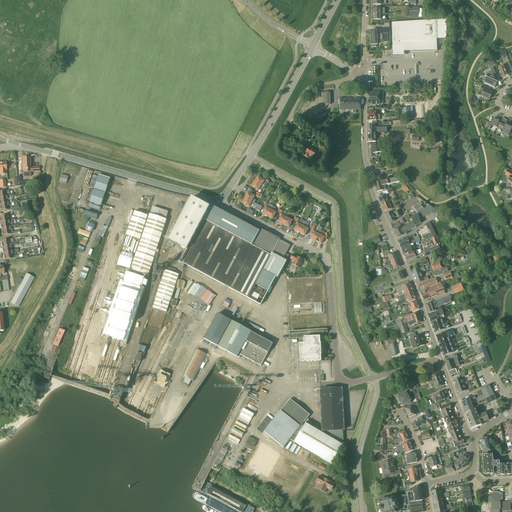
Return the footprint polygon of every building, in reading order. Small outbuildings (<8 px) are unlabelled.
[(426,21),(392,23),(392,46),(392,50),(392,54),(397,54),(404,54),(404,51),(406,51),(437,50),(437,48),(437,40),(438,40),(442,40),(443,40),(446,40),(447,40),(448,19),(447,19),(443,19),(437,20),(436,20),(426,21)] [(379,30),(380,42),(388,42),(388,29),(379,30)] [(377,42),(380,42),(379,30),(377,30),(377,31),(371,31),(371,45),(372,47),(374,47),(376,47),(376,45),(377,45),(377,42)] [(503,77),(510,74),(508,69),(511,68),(509,62),(503,64),(503,65),(503,66),(500,67),(503,77)] [(495,81),(493,76),(496,75),(493,67),(490,69),(491,71),(487,73),(485,77),(483,81),(484,83),(494,88),(497,82),(495,81)] [(489,99),(492,93),(486,91),(488,88),(482,86),(480,91),(479,91),(477,95),(480,96),(482,96),(489,99)] [(380,105),(380,92),(367,92),(368,105),(380,105)] [(322,104),(331,104),(331,100),(326,100),(326,96),(322,96),(322,104)] [(340,110),(351,110),(353,110),(353,114),(356,114),(356,110),(361,110),(361,98),(340,99),(340,110)] [(402,119),(411,118),(410,108),(402,108),(402,119)] [(376,114),(376,111),(367,112),(367,121),(376,120),(380,120),(380,117),(380,114),(376,114)] [(500,122),(501,121),(498,120),(497,119),(496,119),(494,118),(491,123),(489,122),(486,127),(490,129),(492,125),(497,128),(498,127),(501,129),(503,124),(500,122)] [(503,124),(501,129),(503,130),(502,132),(505,134),(508,136),(511,128),(511,125),(506,123),(507,120),(502,118),(501,121),(500,122),(503,124)] [(367,133),(376,132),(376,124),(369,124),(369,127),(367,127),(367,133)] [(376,132),(367,133),(367,142),(376,142),(376,132)] [(372,150),(373,150),(373,153),(381,152),(385,152),(384,144),(380,144),(372,146),(372,150)] [(315,155),(317,151),(309,146),(304,156),(308,158),(312,160),(313,158),(315,155)] [(322,146),(320,149),(318,153),(319,154),(318,157),(322,159),(326,152),(327,149),(322,146)] [(30,167),(30,157),(22,158),(23,172),(39,172),(39,167),(30,167)] [(511,172),(511,173),(505,169),(503,173),(505,174),(509,177),(507,181),(511,183),(511,186),(511,187),(511,172)] [(66,183),(68,176),(61,174),(59,181),(66,183)] [(103,207),(112,178),(99,174),(99,177),(93,175),(90,184),(96,186),(94,190),(92,189),(89,201),(90,202),(89,207),(99,209),(100,206),(103,207)] [(24,185),(27,185),(27,181),(21,181),(21,176),(17,176),(18,185),(24,185)] [(255,182),(261,186),(264,181),(258,177),(255,182)] [(377,192),(386,190),(385,185),(399,182),(395,178),(375,183),(377,192)] [(261,186),(255,182),(251,187),(258,191),(259,189),(262,190),(264,188),(261,186)] [(245,198),(255,203),(256,200),(253,199),(254,196),(247,193),(245,198)] [(378,198),(381,205),(389,202),(386,194),(378,198)] [(280,239),(260,229),(259,231),(250,226),(246,223),(238,219),(224,212),(215,207),(210,205),(209,207),(192,198),(189,197),(168,236),(171,237),(169,241),(187,250),(180,262),(224,285),(249,298),(256,302),(259,296),(252,292),(256,285),(268,291),(276,277),(277,278),(281,271),(282,272),(283,273),(284,271),(285,269),(283,268),(286,261),(289,255),(286,253),(290,246),(279,240),(280,239)] [(254,203),(255,203),(245,198),(242,204),(249,207),(250,204),(258,208),(257,210),(260,212),(262,207),(254,203)] [(389,202),(381,205),(385,212),(392,209),(389,202)] [(421,205),(422,205),(420,202),(413,207),(417,213),(424,209),(421,205)] [(8,203),(0,204),(0,209),(0,211),(12,209),(12,207),(11,203),(8,204),(8,203)] [(262,214),(267,217),(272,207),(273,206),(270,204),(269,206),(267,204),(262,214)] [(408,221),(409,224),(402,228),(401,227),(393,231),(398,239),(407,234),(407,233),(407,232),(415,228),(414,227),(421,224),(421,223),(419,219),(420,219),(436,210),(429,205),(417,214),(415,216),(415,217),(410,219),(408,221)] [(272,207),(267,217),(273,219),(276,213),(274,211),(275,208),(272,207)] [(83,215),(97,220),(99,215),(84,210),(83,215)] [(401,216),(398,210),(395,212),(395,211),(391,213),(391,212),(386,214),(390,223),(395,221),(394,218),(397,217),(397,218),(401,216)] [(283,225),(287,218),(289,214),(286,212),(284,217),(281,216),(278,222),(283,225)] [(154,258),(166,220),(150,214),(137,253),(137,252),(130,272),(148,278),(154,258)] [(287,218),(283,225),(289,228),(292,221),(287,218)] [(92,233),(95,224),(89,222),(85,231),(92,233)] [(305,222),(303,226),(299,233),(305,236),(308,229),(306,228),(309,224),(305,222)] [(450,226),(458,232),(461,228),(454,222),(450,226)] [(299,233),(303,226),(298,224),(294,231),(299,233)] [(316,241),(321,230),(322,228),(319,226),(316,233),(314,232),(310,239),(316,241)] [(136,252),(142,233),(129,229),(122,248),(116,267),(130,271),(136,252)] [(321,230),(316,241),(321,244),(324,238),(325,238),(327,240),(329,237),(329,233),(326,233),(325,233),(321,230)] [(414,239),(416,243),(420,241),(418,236),(414,237),(414,235),(398,241),(401,248),(408,245),(407,244),(409,243),(411,242),(411,241),(412,240),(412,241),(414,239)] [(401,248),(403,252),(407,251),(412,250),(412,249),(415,248),(413,244),(416,243),(414,239),(412,241),(412,240),(411,241),(411,242),(409,243),(407,244),(408,245),(401,248)] [(439,246),(424,251),(426,256),(441,250),(439,246)] [(407,251),(403,252),(406,261),(416,257),(414,252),(413,252),(412,250),(407,251)] [(394,263),(398,261),(395,253),(388,255),(390,261),(393,260),(394,263)] [(299,268),(303,260),(292,255),(290,259),(294,261),(291,267),(295,270),(297,267),(299,268)] [(498,255),(494,258),(497,264),(502,261),(498,255)] [(393,260),(390,261),(392,264),(388,265),(390,271),(400,267),(398,261),(394,263),(393,260)] [(440,262),(436,264),(440,275),(449,272),(447,267),(442,268),(440,262)] [(430,265),(431,269),(433,268),(434,272),(432,272),(433,275),(436,276),(440,275),(436,264),(432,265),(430,265)] [(414,278),(421,275),(420,271),(425,270),(423,267),(413,271),(414,274),(413,274),(414,278)] [(175,287),(179,275),(165,270),(161,283),(160,283),(156,296),(152,309),(166,313),(170,301),(171,301),(175,288),(175,287)] [(398,281),(404,279),(401,272),(395,275),(398,281)] [(24,277),(11,303),(17,306),(18,307),(29,287),(34,278),(26,274),(24,277)] [(421,275),(414,278),(415,282),(416,281),(417,284),(424,281),(428,280),(427,277),(423,278),(421,275)] [(424,289),(437,284),(436,279),(422,284),(424,289)] [(191,293),(209,305),(216,294),(197,283),(191,293)] [(398,292),(411,287),(409,283),(402,286),(396,288),(398,292)] [(431,293),(443,288),(441,283),(433,286),(434,288),(420,293),(422,298),(424,297),(424,296),(426,295),(426,296),(428,296),(428,294),(429,294),(430,295),(432,294),(431,293)] [(464,290),(461,284),(453,287),(455,293),(464,290)] [(78,285),(76,292),(83,294),(85,287),(78,285)] [(95,286),(93,291),(98,293),(97,299),(99,300),(98,303),(97,303),(96,306),(102,308),(106,288),(95,286)] [(266,292),(258,287),(255,292),(263,297),(266,292)] [(399,297),(402,296),(412,292),(411,287),(398,292),(397,293),(399,297)] [(445,294),(443,288),(431,293),(432,294),(430,295),(431,299),(445,294)] [(424,297),(422,298),(424,302),(431,299),(430,295),(429,294),(428,294),(428,296),(426,296),(426,295),(424,296),(424,297)] [(414,296),(403,300),(396,303),(398,307),(406,303),(406,302),(408,301),(409,303),(416,300),(414,296)] [(452,302),(450,296),(425,306),(428,314),(436,311),(435,308),(452,302)] [(404,307),(405,310),(418,305),(416,301),(409,304),(410,305),(407,307),(406,306),(404,307)] [(418,305),(405,310),(406,314),(409,313),(409,312),(412,310),(413,312),(420,309),(418,305)] [(428,315),(431,323),(445,318),(441,310),(428,315)] [(408,322),(420,317),(418,312),(406,317),(408,322)] [(217,346),(231,321),(224,317),(218,313),(204,339),(217,346)] [(420,317),(408,322),(410,327),(411,327),(412,327),(414,327),(415,325),(416,325),(415,325),(422,322),(420,317)] [(431,323),(433,328),(444,324),(442,319),(431,323)] [(237,357),(251,332),(251,331),(231,321),(217,346),(237,357)] [(163,356),(168,344),(167,344),(171,335),(173,335),(176,327),(166,322),(162,331),(160,330),(156,339),(157,339),(152,351),(163,356)] [(404,323),(399,325),(402,334),(408,332),(404,323)] [(444,324),(433,328),(435,333),(446,329),(444,324)] [(53,344),(60,347),(66,331),(58,328),(53,344)] [(447,332),(436,336),(438,342),(449,338),(452,337),(452,336),(450,331),(447,332)] [(273,344),(251,332),(237,357),(239,358),(241,355),(261,366),(273,344)] [(416,337),(419,348),(425,345),(426,345),(423,334),(417,336),(416,332),(410,334),(412,338),(412,339),(416,337)] [(320,343),(320,337),(304,338),(304,344),(299,344),(300,356),(304,356),(304,357),(300,357),(300,362),(319,362),(321,362),(321,355),(321,352),(323,352),(323,346),(321,346),(321,343),(320,343)] [(392,338),(387,339),(391,356),(396,355),(392,338)] [(438,342),(440,347),(451,342),(449,338),(438,342)] [(451,342),(440,347),(442,352),(453,347),(451,342)] [(482,346),(478,347),(481,355),(484,354),(484,353),(487,352),(484,342),(483,343),(481,343),(482,346)] [(453,347),(442,352),(444,356),(443,357),(455,352),(453,347)] [(193,382),(207,354),(197,350),(183,377),(193,382)] [(139,352),(136,360),(142,362),(145,354),(139,352)] [(146,362),(156,368),(161,357),(151,352),(146,362)] [(484,364),(491,361),(487,352),(484,353),(484,354),(485,357),(482,358),(484,364)] [(446,363),(447,367),(459,363),(457,358),(458,358),(457,355),(452,357),(453,360),(446,363)] [(447,367),(449,371),(456,369),(456,367),(463,365),(462,362),(459,363),(447,367)] [(511,374),(511,373),(511,371),(511,369),(503,374),(505,378),(511,374)] [(162,370),(158,381),(168,385),(171,374),(162,370)] [(456,387),(464,384),(462,378),(465,376),(464,372),(459,374),(460,378),(455,380),(456,384),(455,385),(456,387)] [(427,382),(428,384),(441,379),(439,373),(431,376),(433,380),(427,382)] [(441,379),(428,384),(429,387),(433,386),(432,384),(434,383),(435,385),(436,388),(443,385),(441,379)] [(464,384),(456,387),(457,390),(458,389),(460,393),(467,390),(464,384)] [(411,385),(406,387),(409,393),(414,390),(411,385)] [(485,399),(494,395),(492,390),(489,386),(481,390),(485,399)] [(320,390),(322,431),(343,430),(341,389),(332,389),(320,390)] [(406,405),(412,402),(405,392),(397,397),(402,405),(405,404),(406,405)] [(436,403),(445,399),(442,392),(433,396),(436,403)] [(494,395),(485,399),(488,404),(496,400),(494,395)] [(464,407),(472,404),(470,401),(472,401),(472,400),(476,399),(475,396),(471,397),(471,398),(469,399),(462,402),(464,407)] [(343,430),(322,431),(322,433),(306,423),(306,422),(303,426),(301,425),(309,415),(289,400),(263,432),(283,448),(290,440),(294,442),(332,465),(340,452),(344,446),(344,445),(343,431),(343,430)] [(419,404),(418,401),(413,403),(413,402),(404,407),(405,409),(409,418),(416,414),(412,407),(415,406),(419,404)] [(442,413),(451,410),(452,410),(449,404),(440,407),(442,413)] [(466,414),(474,410),(472,404),(464,407),(466,414)] [(474,410),(466,414),(465,414),(471,429),(481,425),(481,424),(489,421),(485,413),(478,416),(475,409),(474,410)] [(418,415),(420,418),(417,419),(418,420),(414,421),(417,428),(425,424),(422,420),(427,418),(428,420),(432,418),(429,410),(418,415)] [(445,422),(455,419),(453,414),(443,418),(445,422)] [(269,415),(256,429),(261,433),(274,419),(269,415)] [(444,424),(445,428),(457,424),(455,419),(445,422),(446,423),(444,424)] [(447,433),(449,432),(458,429),(459,428),(457,424),(445,428),(447,433)] [(395,440),(407,436),(405,431),(400,433),(400,431),(391,435),(391,430),(386,431),(387,438),(392,437),(392,439),(393,441),(396,440),(395,440)] [(462,438),(460,433),(450,437),(451,437),(452,441),(462,438)] [(409,440),(407,436),(395,440),(396,440),(393,441),(394,444),(401,441),(402,443),(409,440)] [(257,448),(260,441),(249,437),(246,443),(257,448)] [(491,444),(492,443),(491,439),(489,440),(488,437),(481,439),(480,440),(481,446),(491,444)] [(464,443),(462,438),(452,441),(452,442),(454,447),(452,448),(453,451),(458,449),(457,446),(464,443)] [(397,448),(398,451),(399,450),(411,446),(409,442),(402,444),(403,446),(397,448)] [(492,450),(491,444),(481,446),(483,452),(483,456),(490,455),(490,451),(492,450)] [(399,450),(398,451),(399,454),(405,452),(406,453),(413,450),(411,446),(399,450)] [(439,466),(440,465),(442,464),(438,452),(433,454),(434,457),(428,459),(431,468),(438,466),(439,466)] [(458,460),(465,465),(467,462),(468,460),(469,456),(463,455),(463,456),(462,455),(458,460)] [(500,474),(499,464),(499,461),(491,461),(491,459),(492,459),(492,455),(490,455),(483,456),(484,474),(493,473),(493,470),(494,466),(497,466),(497,474),(500,474)] [(239,469),(243,461),(238,458),(234,467),(239,469)] [(384,473),(384,475),(389,474),(390,476),(401,474),(400,470),(395,471),(393,460),(382,463),(383,468),(382,468),(383,473),(384,473)] [(462,468),(465,465),(458,460),(455,464),(455,465),(454,466),(457,471),(460,470),(461,468),(462,468)] [(447,475),(455,472),(452,465),(444,468),(447,475)] [(417,475),(410,476),(411,481),(404,482),(405,487),(412,485),(411,483),(418,481),(417,475)] [(331,490),(334,484),(320,476),(317,482),(321,484),(319,488),(325,491),(327,488),(331,490)] [(423,501),(421,487),(413,488),(413,489),(410,490),(410,492),(407,493),(407,496),(402,496),(404,505),(410,505),(411,509),(411,511),(423,511),(422,501),(423,501)] [(502,495),(503,495),(500,493),(498,492),(495,492),(492,492),(490,494),(490,496),(487,498),(488,501),(489,503),(491,502),(491,510),(490,510),(490,511),(511,511),(511,490),(511,492),(511,498),(510,500),(510,502),(503,502),(502,497),(502,495)] [(433,498),(434,504),(442,502),(441,498),(445,497),(445,498),(449,497),(449,495),(433,498)] [(378,507),(378,510),(379,511),(380,511),(396,511),(395,508),(397,508),(397,509),(398,509),(399,508),(399,511),(400,511),(401,511),(402,511),(404,511),(400,496),(395,498),(393,498),(388,499),(378,501),(379,504),(378,504),(379,507),(378,507)]
